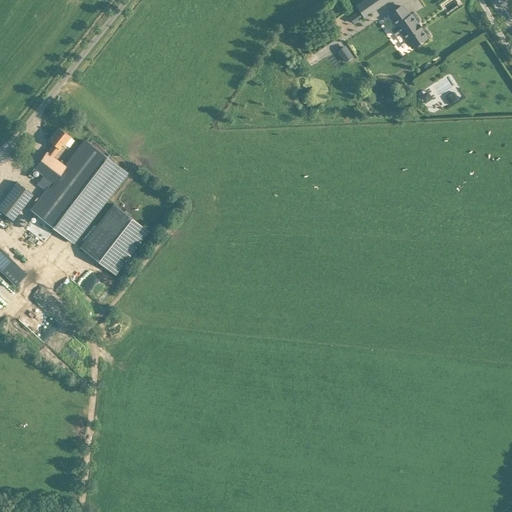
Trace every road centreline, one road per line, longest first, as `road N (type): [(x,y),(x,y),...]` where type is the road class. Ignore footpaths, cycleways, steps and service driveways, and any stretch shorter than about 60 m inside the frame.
road 1 (unclassified): [(127,0),(7,150)]
road 2 (track): [(94,345),(80,511)]
